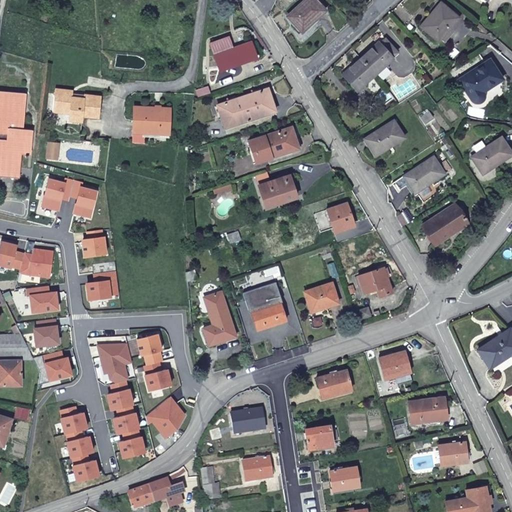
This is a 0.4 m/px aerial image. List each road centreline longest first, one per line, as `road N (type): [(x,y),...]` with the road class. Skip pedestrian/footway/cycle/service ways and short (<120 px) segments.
road 1 (residential): [(295,79),(433,315)]
road 2 (residential): [(55,511),(179,456),(224,385),(274,371)]
road 3 (residential): [(0,225),(58,235),(69,246),(97,412)]
road 4 (residential): [(433,315),(511,486)]
road 5 (unknown): [(78,317),(169,326),(186,381),(211,402)]
road 6 (residential): [(274,371),(433,315)]
road 7 (residential): [(274,371),(296,511)]
road 8 (residential): [(202,0),(194,75),(185,84),(140,83)]
